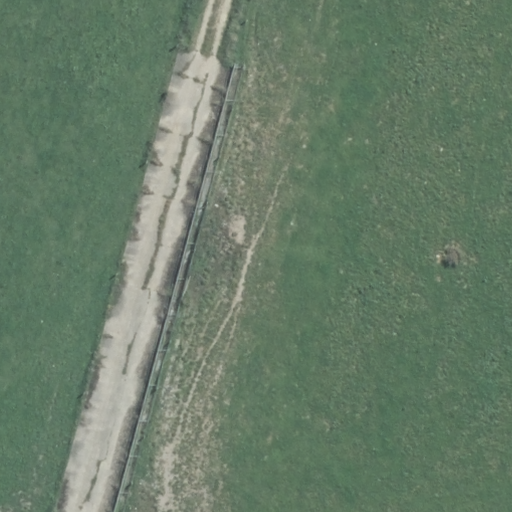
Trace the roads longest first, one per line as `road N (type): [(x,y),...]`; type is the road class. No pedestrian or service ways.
road 1 (residential): [(74,277),(495,390)]
road 2 (residential): [(74,277),(150,0)]
road 3 (residential): [(11,511),(74,277)]
